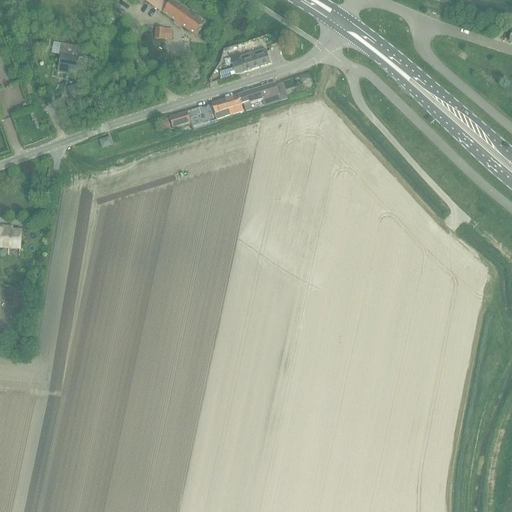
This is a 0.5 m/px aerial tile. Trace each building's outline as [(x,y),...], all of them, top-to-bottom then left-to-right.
[(143,0),(163,13),(196,36),(199,32),(205,23),(171,0),(143,0)] [(207,0),(200,4),(203,9),(211,5),(208,0),(207,0)] [(164,40),(164,29),(155,29),(155,39),(164,40)] [(278,42),(280,48),(290,44),(288,38),(278,42)] [(76,71),(79,58),(86,59),(88,49),(61,44),(59,55),(61,55),(58,73),(67,75),(68,69),(76,71)] [(230,57),(233,66),(236,75),(270,64),(265,50),(240,58),(239,54),(230,57)] [(189,74),(191,81),(200,78),(198,71),(189,74)] [(238,96),(241,105),(243,104),(246,113),(252,111),(250,104),(263,100),(265,107),(288,100),(283,83),(276,86),(275,84),(238,96)] [(80,90),(69,94),(71,100),(82,97),(80,90)] [(238,96),(212,104),(214,111),(213,111),(217,121),(243,112),(241,105),(238,96)] [(57,107),(61,100),(56,97),(52,105),(57,107)] [(170,118),(173,128),(189,123),(186,113),(170,118)] [(170,127),(167,118),(159,121),(161,129),(170,127)] [(110,134),(113,143),(121,140),(118,131),(110,134)] [(112,145),(109,138),(100,141),(103,148),(112,145)] [(0,247),(20,249),(21,242),(21,232),(5,231),(5,228),(0,227),(0,247)]
